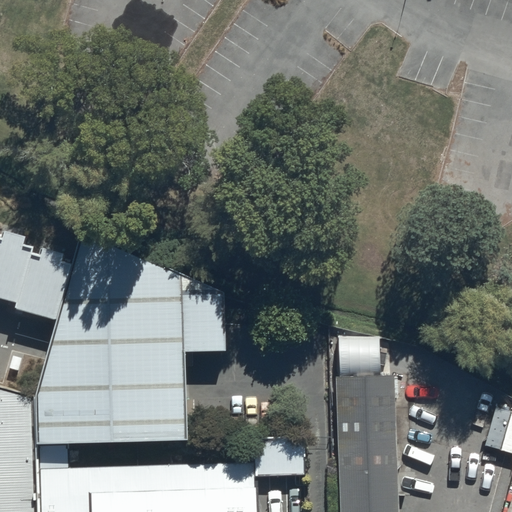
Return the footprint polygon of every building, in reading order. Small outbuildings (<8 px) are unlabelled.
[(0,298),(18,304),(16,312),(60,324),(78,259),(35,247),(37,241),(0,230),(0,298)] [(228,353),(229,287),(84,243),(78,259),(60,324),(37,399),(39,445),(187,442),(185,354),(228,353)] [(401,511),(397,375),(337,377),(340,511),(401,511)] [(0,511),(37,511),(34,400),(0,390),(0,511)] [(260,511),(258,462),(40,470),(41,511),(260,511)]
